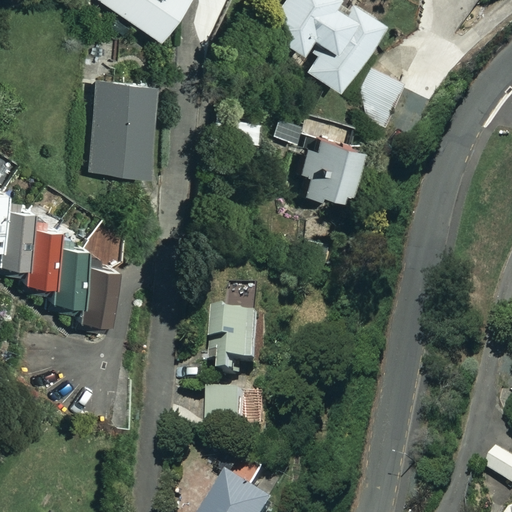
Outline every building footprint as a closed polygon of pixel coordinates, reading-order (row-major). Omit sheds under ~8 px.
[(167,0),(99,0),(147,31),(167,0)] [(325,0),(282,0),(264,31),(295,50),(305,34),(318,42),(302,68),(330,85),(373,16),(347,0),(344,0),(339,9),(325,1),(325,0)] [(396,79),(370,66),(358,90),(361,115),(375,122),(396,79)] [(140,79),(89,76),(84,165),(134,169),(140,79)] [(242,132),(242,110),(220,109),(220,131),(242,132)] [(344,130),(301,125),(295,183),(339,187),(344,130)] [(22,218),(24,200),(0,197),(0,254),(18,257),(22,218)] [(47,234),(49,221),(22,218),(18,257),(16,271),(43,274),(47,234)] [(74,253),(75,238),(47,234),(43,274),(41,291),(69,294),(74,253)] [(69,294),(67,311),(97,314),(104,257),(74,253),(69,294)] [(227,301),(212,301),(210,366),(240,367),(240,356),(261,356),(263,284),(228,283),(227,301)] [(240,386),(209,385),(208,419),(240,419),(240,386)] [(511,453),(498,445),(486,464),(511,479),(511,476),(511,453)] [(263,511),(273,497),(227,468),(198,511),(263,511)]
